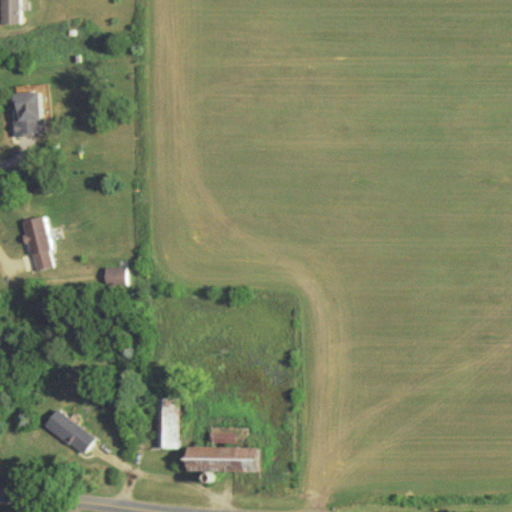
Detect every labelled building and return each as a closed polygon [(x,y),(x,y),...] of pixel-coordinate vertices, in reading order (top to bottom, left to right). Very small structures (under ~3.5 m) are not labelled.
[(23,22),(22,0),(2,0),(3,23),(23,22)] [(49,133),(48,114),(53,114),(53,106),(45,106),(45,91),(20,92),(21,118),(18,118),(19,134),(49,133)] [(27,220),(30,234),(31,234),(38,270),(58,266),(48,216),(27,220)] [(129,284),(128,266),(106,266),(107,284),(129,284)] [(158,447),(180,447),(181,397),(159,397),(158,447)] [(86,454),(99,437),(60,407),(47,424),(86,454)] [(261,471),(261,446),(190,445),(190,460),(181,460),(181,470),(261,471)]
